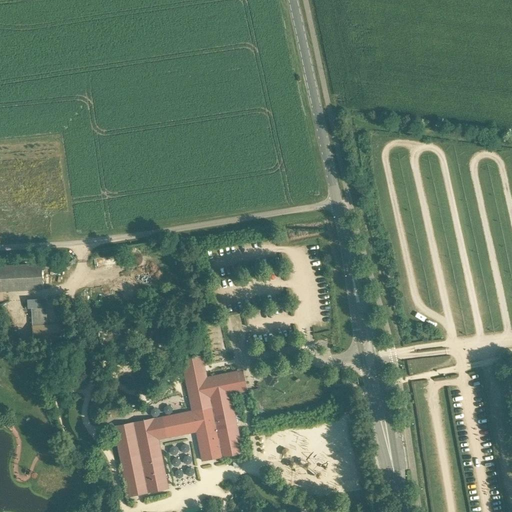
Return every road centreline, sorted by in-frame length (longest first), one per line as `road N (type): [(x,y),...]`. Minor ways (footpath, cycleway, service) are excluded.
road 1 (unclassified): [(337,202),(92,242),(0,247)]
road 2 (tertiary): [(396,487),(388,411),(347,252)]
road 3 (tertiary): [(347,252),(368,387),(396,487)]
road 4 (tertiary): [(337,202),(293,0)]
